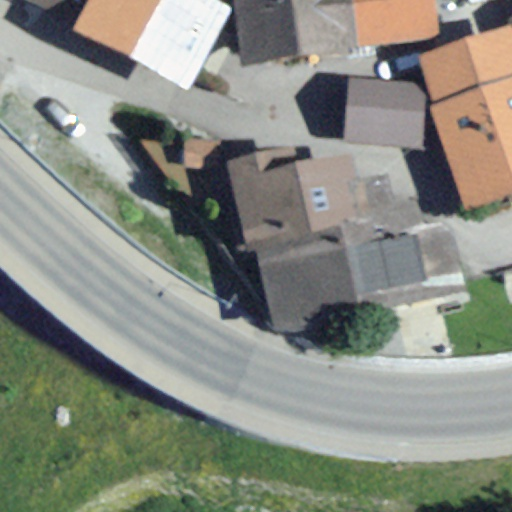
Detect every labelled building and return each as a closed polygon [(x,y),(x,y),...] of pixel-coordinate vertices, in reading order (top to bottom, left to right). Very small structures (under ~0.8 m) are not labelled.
[(72,34),(89,0),(0,0),(0,3),(5,6),(7,1),(72,34)] [(66,46),(179,103),(221,19),(200,9),(204,0),(89,0),(72,34),(66,46)] [(334,65),(328,0),(225,0),(231,74),(334,65)] [(427,44),(421,0),(344,0),(352,54),(427,44)] [(511,26),(500,31),(511,62),(511,26)] [(511,75),(500,38),(409,68),(458,218),(511,200),(511,75)] [(409,153),(411,92),(337,90),(335,151),(409,153)] [(207,172),(207,147),(174,148),(175,172),(207,172)] [(284,157),(214,171),(232,262),(247,259),(263,339),(458,301),(445,235),(413,241),(408,212),(381,217),(375,184),(345,190),(340,166),(287,176),(284,157)] [(377,511),(328,456),(264,511),(377,511)]
